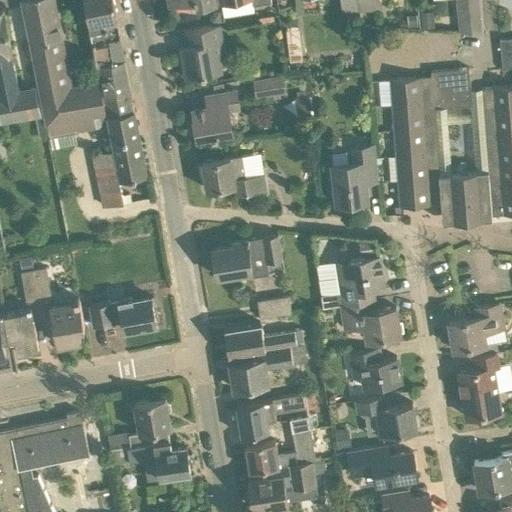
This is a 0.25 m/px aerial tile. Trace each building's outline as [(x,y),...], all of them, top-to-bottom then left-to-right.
[(108,123),(107,116),(101,83),(68,89),(59,42),(63,41),(55,0),(22,0),(49,135),(108,123)] [(113,0),(84,0),(96,56),(123,51),(113,0)] [(221,0),(223,5),(251,0),(256,0),(259,13),(273,11),(271,0),(221,0)] [(379,0),(357,0),(359,9),(380,7),(379,0)] [(457,0),(460,33),(475,34),(484,33),(480,0),(457,0)] [(210,23),(222,21),(220,9),(214,10),(209,17),(210,23)] [(0,108),(2,119),(43,111),(37,85),(19,89),(3,10),(0,10),(0,108)] [(434,11),(421,12),(423,29),(435,27),(434,11)] [(408,27),(418,26),(417,14),(407,15),(408,27)] [(225,53),(219,24),(184,30),(188,53),(182,54),(186,77),(222,71),(219,54),(225,53)] [(511,67),(511,38),(500,38),(502,68),(511,67)] [(101,83),(107,116),(135,110),(123,51),(96,56),(101,83)] [(479,219),(481,218),(481,215),(511,212),(511,84),(481,87),(471,88),(469,67),(431,70),(431,75),(391,78),(401,205),(441,202),(443,221),(455,220),(460,222),(464,223),(467,223),(470,223),(473,222),(476,221),(479,219)] [(279,73),(254,78),(257,95),(282,90),(279,73)] [(217,134),(231,131),(228,111),(240,108),(239,101),(237,90),(205,95),(205,96),(208,96),(209,105),(193,108),(198,137),(212,135),(213,137),(218,136),(217,134)] [(297,95),(299,118),(312,117),(310,94),(297,95)] [(135,110),(107,116),(108,123),(113,149),(119,180),(147,175),(135,110)] [(355,161),(332,164),(336,203),(368,200),(365,172),(376,171),(373,145),(354,148),(355,161)] [(260,152),(241,154),(202,161),(207,189),(234,185),(236,195),(267,190),(264,173),(260,152)] [(266,253),(267,261),(283,259),(278,233),(233,240),(234,244),(212,247),(217,275),(252,270),(249,256),(266,253)] [(378,250),(376,235),(360,238),(363,252),(378,250)] [(324,306),(341,304),(343,303),(367,300),(375,299),(373,287),(385,285),(380,254),(348,259),(351,276),(339,278),(341,291),(322,294),(324,306)] [(19,257),(22,268),(33,267),(31,255),(19,257)] [(33,268),(39,299),(52,297),(46,266),(33,268)] [(39,299),(33,268),(21,271),(26,301),(39,299)] [(132,295),(90,303),(94,326),(122,321),(124,329),(157,323),(156,320),(159,319),(157,308),(154,309),(153,301),(154,301),(155,298),(153,296),(152,296),(132,299),(132,295)] [(289,295),(257,300),(261,318),(292,312),(289,295)] [(51,304),(56,331),(58,344),(81,340),(79,327),(85,326),(79,298),(51,304)] [(367,300),(343,303),(341,304),(345,328),(370,324),(372,337),(401,333),(396,306),(368,310),(367,300)] [(484,330),(504,327),(499,301),(476,305),(477,315),(449,320),(454,348),(486,342),(484,330)] [(32,307),(3,312),(8,340),(15,339),(17,352),(39,348),(39,347),(34,348),(31,336),(37,335),(32,307)] [(301,327),(264,333),(262,322),(225,328),(229,353),(257,349),(304,341),(301,327)] [(304,341),(257,349),(259,356),(231,361),(231,359),(230,359),(234,388),(268,382),(266,367),(293,363),(307,360),(304,341)] [(377,347),(349,351),(353,375),(362,374),(365,388),(401,381),(396,356),(379,359),(377,347)] [(458,371),(466,416),(502,410),(494,366),(500,365),(497,350),(471,355),(473,368),(458,371)] [(274,412),(307,406),(305,393),(273,398),(273,399),(237,404),(242,434),(268,430),(267,422),(276,420),(274,412)] [(378,410),(382,434),(417,428),(413,402),(387,406),(385,394),(356,399),(359,413),(378,410)] [(110,448),(131,445),(170,439),(168,427),(171,427),(166,396),(134,401),(139,431),(129,432),(108,436),(110,448)] [(34,474),(32,462),(52,458),(53,460),(55,460),(55,457),(87,451),(87,453),(90,452),(81,411),(79,409),(67,412),(68,416),(0,430),(0,494),(4,494),(7,511),(9,511),(41,505),(42,511),(55,511),(38,473),(34,474)] [(290,419),(292,431),(311,428),(309,416),(290,419)] [(250,470),(269,467),(311,460),(316,459),(311,428),(292,431),(296,451),(277,453),(275,440),(246,444),(246,447),(244,447),(246,459),(248,458),(250,470)] [(336,444),(347,442),(345,429),(335,431),(336,444)] [(131,445),(110,448),(113,465),(151,459),(150,456),(155,455),(158,476),(191,471),(190,467),(192,464),(192,459),(189,457),(187,445),(171,447),(170,439),(131,445)] [(375,470),(377,483),(417,476),(413,450),(379,456),(378,445),(348,449),(349,458),(352,474),(375,470)] [(349,458),(348,449),(336,451),(338,460),(349,458)] [(498,499),(511,496),(511,480),(508,454),(474,460),(479,489),(496,487),(498,499)] [(269,467),(270,476),(248,479),(252,506),(269,503),(269,508),(288,505),(284,481),(292,480),(293,487),(315,484),(311,460),(269,467)] [(432,511),(429,494),(409,497),(407,487),(382,492),(385,510),(378,511),(377,511),(432,511)] [(0,511),(42,511),(41,505),(9,511),(7,511),(4,494),(0,494),(0,511)]
